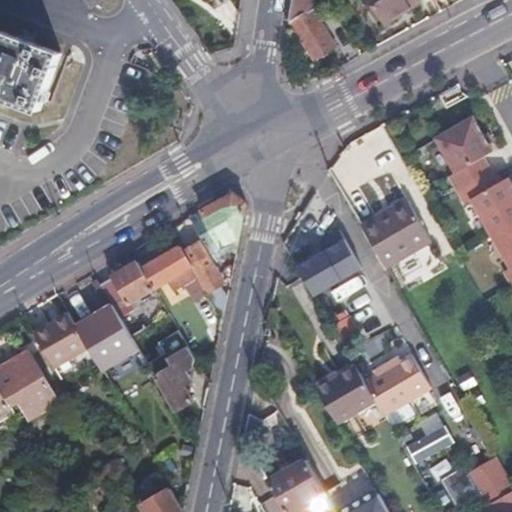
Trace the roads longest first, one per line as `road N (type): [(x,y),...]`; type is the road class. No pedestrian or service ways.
road 1 (tertiary): [(205,511),(266,224),(261,152)]
road 2 (primary): [(252,127),(181,155),(0,271)]
road 3 (primary): [(0,302),(156,213)]
road 4 (residential): [(142,0),(187,63),(252,127)]
road 5 (primary): [(468,37),(336,104)]
road 6 (residential): [(156,213),(162,190),(252,127)]
road 7 (residential): [(252,127),(272,0)]
road 8 (primary): [(156,213),(261,152)]
